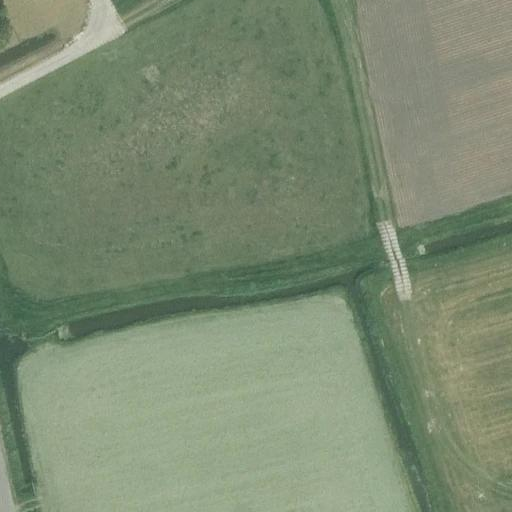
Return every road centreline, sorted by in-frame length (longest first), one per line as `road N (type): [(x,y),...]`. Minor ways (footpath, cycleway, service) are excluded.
road 1 (track): [(404,298),(374,138),(331,0)]
road 2 (track): [(117,29),(0,93)]
